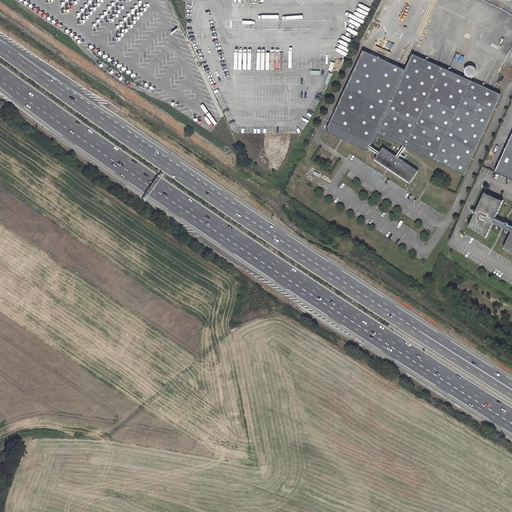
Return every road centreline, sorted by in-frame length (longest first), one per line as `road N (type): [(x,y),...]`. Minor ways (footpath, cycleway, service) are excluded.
road 1 (track): [(0,13),(205,152),(290,225),(363,263),(511,363)]
road 2 (motorway): [(0,74),(217,229),(511,420)]
road 3 (motorway): [(422,332),(0,47)]
